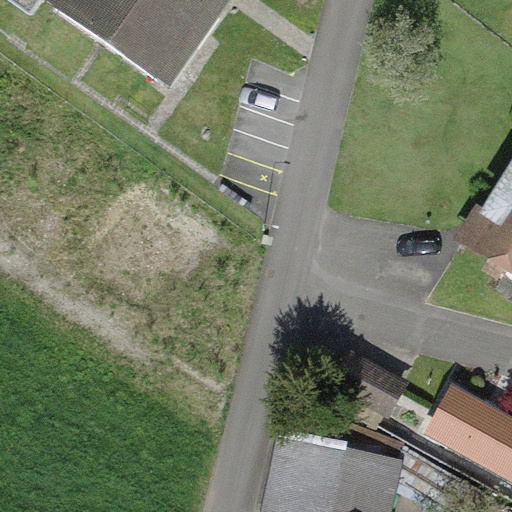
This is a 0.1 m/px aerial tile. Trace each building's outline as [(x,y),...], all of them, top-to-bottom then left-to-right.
[(36,0),(1,0),(25,16),(36,0)] [(60,0),(52,11),(152,82),(209,0),(60,0)] [(101,187),(51,153),(25,189),(76,224),(77,223),(101,187)] [(498,270),(511,278),(511,169),(463,248),(486,262),(481,271),(493,279),(498,270)] [(0,192),(0,254),(29,213),(0,192)] [(137,192),(72,282),(138,329),(202,238),(137,192)] [(406,385),(342,347),(323,380),(387,418),(406,385)] [(511,419),(450,385),(423,433),(511,482),(511,419)] [(259,511),(391,511),(402,461),(275,436),(259,511)]
